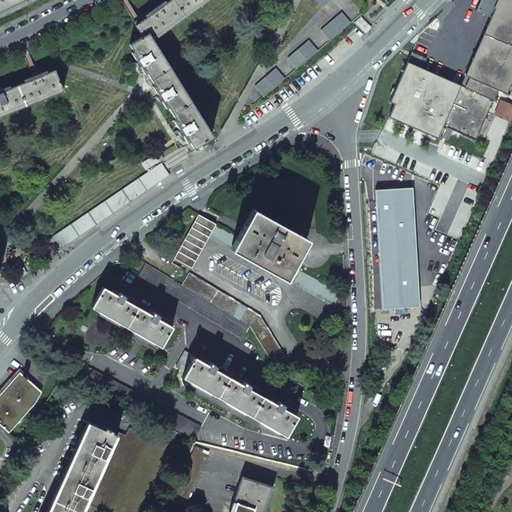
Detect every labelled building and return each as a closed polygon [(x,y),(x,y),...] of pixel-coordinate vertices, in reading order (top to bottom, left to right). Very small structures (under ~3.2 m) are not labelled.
[(0,0),(0,11),(23,0),(0,0)] [(144,73),(156,92),(157,95),(160,100),(165,108),(167,106),(175,119),(173,120),(178,129),(183,137),(186,141),(186,142),(188,140),(188,141),(196,138),(199,143),(203,141),(211,135),(153,40),(207,0),(169,0),(166,2),(165,1),(144,15),(146,17),(135,25),(142,36),(129,44),(133,51),(131,52),(137,61),(144,73)] [(426,59),(412,52),(389,102),(394,104),(388,117),(437,139),(439,132),(442,133),(444,128),(442,127),(443,124),(453,128),(455,125),(477,135),(493,101),(492,100),(496,90),(508,95),(511,86),(511,0),(479,0),(475,11),(490,18),(460,85),(422,69),(426,59)] [(320,30),(329,40),(350,23),(341,12),(320,30)] [(287,58),(296,68),(317,51),(308,40),(287,58)] [(134,69),(136,67),(140,74),(143,74),(144,73),(137,61),(131,65),(134,69)] [(254,86),(263,96),(284,79),(275,68),(254,86)] [(0,116),(63,90),(55,70),(47,73),(46,70),(23,80),(24,82),(10,88),(9,86),(0,89),(0,116)] [(183,137),(178,129),(173,133),(176,137),(178,135),(182,142),(185,142),(186,141),(183,137)] [(196,138),(188,141),(191,146),(192,147),(199,143),(196,138)] [(57,252),(146,191),(148,190),(149,189),(154,186),(157,183),(170,175),(161,163),(48,239),(57,252)] [(376,191),(384,309),(420,307),(412,189),(376,191)] [(237,236),(230,249),(285,279),(307,239),(252,209),(237,236)] [(198,214),(174,258),(191,268),(208,237),(215,224),(200,216),(198,214)] [(215,224),(208,237),(230,249),(237,236),(215,224)] [(145,263),(138,276),(242,339),(249,326),(182,285),(145,263)] [(300,271),(293,283),(346,313),(347,305),(346,296),(300,271)] [(259,316),(189,273),(182,285),(249,326),(273,364),(284,357),(259,316)] [(103,287),(91,307),(160,346),(172,326),(157,318),(159,315),(150,310),(149,313),(123,298),(125,296),(117,291),(115,294),(103,287)] [(184,351),(175,367),(185,372),(183,376),(285,435),(297,415),(282,407),(284,404),(276,399),(274,402),(248,387),(250,385),(242,380),(240,383),(214,368),(216,365),(208,361),(206,363),(184,351)] [(87,367),(81,381),(194,440),(200,427),(87,367)] [(19,372),(0,393),(0,425),(8,432),(34,403),(41,391),(19,372)] [(89,422),(48,511),(79,511),(87,496),(108,449),(115,433),(111,431),(112,429),(105,426),(104,428),(89,422)] [(89,496),(87,501),(110,511),(142,511),(145,506),(149,508),(153,499),(149,497),(159,475),(163,477),(167,468),(163,466),(171,448),(133,431),(128,442),(116,437),(110,449),(108,449),(87,496),(89,496)] [(197,442),(174,493),(188,499),(211,445),(197,442)] [(241,476),(229,511),(264,511),(273,487),(241,476)]
